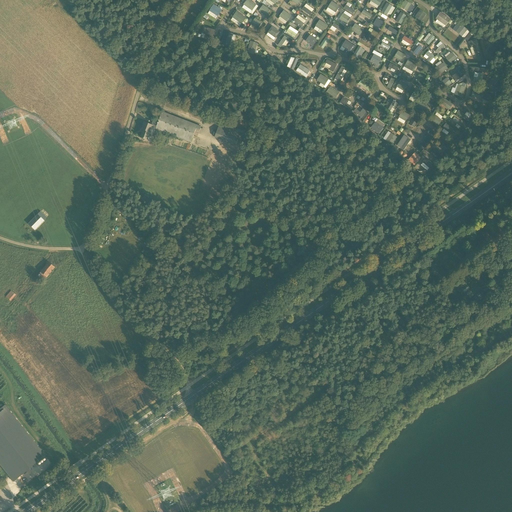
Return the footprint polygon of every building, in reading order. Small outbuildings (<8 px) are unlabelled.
[(257,5),(250,0),(247,0),(244,5),(252,11),(257,5)] [(411,4),(405,0),(401,7),(407,11),(411,4)] [(340,6),(332,1),(328,7),(335,12),(340,6)] [(386,3),(381,12),(386,15),(392,6),(386,3)] [(218,16),(222,10),(213,5),(209,11),(218,16)] [(266,16),(270,10),(263,5),(259,11),(266,16)] [(346,5),(344,8),(353,14),(354,11),(346,5)] [(312,13),(304,7),(302,10),(310,16),(312,13)] [(292,16),(283,10),(279,16),(287,22),(292,16)] [(373,16),(364,10),(361,14),(370,19),(373,16)] [(415,17),(421,21),(426,14),(420,10),(415,17)] [(241,24),(246,18),(237,11),(232,17),(241,24)] [(350,18),(343,13),(342,14),(339,19),(346,24),(350,18)] [(396,21),(401,24),(406,16),(401,13),(396,21)] [(436,18),(446,25),(450,19),(440,13),(436,18)] [(296,17),(293,20),(302,27),(304,24),(296,17)] [(258,29),(262,23),(255,18),(251,24),(258,29)] [(380,29),(384,22),(377,18),(373,24),(380,29)] [(328,25),(320,20),(316,26),(323,31),(328,25)] [(334,23),(332,26),(341,32),(343,29),(334,23)] [(360,35),(364,29),(355,23),(351,30),(360,35)] [(462,36),(467,29),(461,25),(456,32),(462,36)] [(280,32),(272,26),(268,33),(275,38),(280,32)] [(388,30),(396,35),(398,32),(390,27),(388,30)] [(215,31),(207,29),(204,38),(212,40),(215,31)] [(295,38),(297,35),(288,29),(286,32),(295,38)] [(371,33),(368,31),(362,40),(365,42),(371,33)] [(229,46),(232,34),(225,32),(221,44),(229,46)] [(317,40),(310,35),(305,41),(313,46),(317,40)] [(429,45),(435,37),(432,35),(426,42),(429,45)] [(281,48),(288,38),(284,36),(278,45),(281,48)] [(402,40),(411,45),(414,42),(405,36),(402,40)] [(323,48),(330,39),(326,37),(320,46),(323,48)] [(481,53),(477,39),(471,41),(472,43),(470,44),(471,48),(473,47),(475,54),(481,53)] [(353,45),(346,40),(342,46),(350,51),(353,45)] [(254,54),(257,44),(250,41),(247,52),(254,54)] [(387,51),(390,46),(382,41),(379,47),(387,51)] [(438,54),(445,46),(443,44),(435,51),(438,54)] [(493,58),(499,48),(493,44),(487,54),(493,58)] [(416,55),(422,47),(419,45),(413,52),(416,55)] [(362,48),(359,46),(353,56),(356,58),(362,48)] [(398,51),(394,57),(401,61),(405,55),(398,51)] [(434,57),(428,51),(425,54),(429,57),(427,60),(430,63),(434,57)] [(450,63),(457,59),(452,53),(446,58),(450,63)] [(378,65),(382,58),(374,54),(370,61),(378,65)] [(293,70),(298,60),(295,58),(290,68),(293,70)] [(333,72),(337,65),(327,59),(325,63),(332,66),(330,71),(333,72)] [(413,72),(417,64),(408,60),(404,67),(413,72)] [(434,69),(438,75),(448,69),(444,63),(434,69)] [(308,74),(310,71),(300,64),(298,68),(308,74)] [(345,68),(342,67),(335,79),(338,81),(338,80),(341,82),(343,77),(340,76),(345,68)] [(329,79),(320,74),(316,81),(325,86),(328,80),(329,79)] [(374,84),(364,76),(359,84),(369,91),(374,84)] [(492,89),(498,80),(493,77),(487,86),(492,89)] [(447,78),(441,83),(445,89),(452,83),(447,78)] [(400,81),(397,87),(404,91),(407,84),(400,81)] [(427,87),(418,82),(416,85),(420,87),(419,89),(424,92),(427,87)] [(501,83),(497,88),(504,92),(507,87),(501,83)] [(455,94),(462,97),(465,88),(458,85),(455,94)] [(335,99),(339,92),(331,86),(330,86),(329,88),(326,92),(335,99)] [(483,94),(473,90),(471,96),(481,99),(483,94)] [(410,98),(417,102),(420,97),(413,93),(410,98)] [(431,106),(434,101),(429,98),(430,95),(427,93),(423,99),(425,101),(424,102),(427,104),(428,103),(431,106)] [(493,96),(486,93),(484,99),(491,102),(493,96)] [(340,103),(351,110),(353,107),(346,103),(348,100),(343,98),(340,103)] [(396,102),(391,99),(386,108),(390,111),(396,102)] [(441,104),(450,109),(453,105),(444,99),(441,104)] [(423,108),(427,111),(429,108),(420,102),(417,108),(421,111),(423,108)] [(366,112),(363,109),(361,112),(356,107),(353,111),(362,118),(366,112)] [(406,121),(409,115),(402,111),(399,117),(406,121)] [(469,118),(459,111),(457,113),(467,121),(469,118)] [(200,130),(201,126),(162,112),(158,122),(153,120),(151,125),(144,122),(142,129),(143,130),(140,137),(147,141),(152,128),(191,142),(196,129),(197,129),(200,130)] [(442,121),(435,115),(431,121),(438,126),(442,121)] [(414,128),(419,120),(414,117),(409,125),(414,128)] [(453,120),(461,126),(463,123),(454,117),(453,120)] [(383,128),(376,122),(371,128),(379,134),(383,128)] [(451,134),(451,133),(454,134),(456,131),(446,124),(443,128),(451,134)] [(219,125),(214,137),(242,148),(246,135),(219,125)] [(428,144),(436,135),(431,131),(423,140),(428,144)] [(392,145),(397,137),(391,133),(386,141),(392,145)] [(411,139),(405,135),(399,145),(405,149),(411,139)] [(446,154),(451,148),(444,142),(439,147),(446,154)] [(421,143),(416,150),(420,154),(426,147),(421,143)] [(433,151),(431,154),(439,161),(442,158),(433,151)] [(414,165),(421,158),(415,153),(408,161),(414,165)] [(433,166),(425,160),(422,163),(430,169),(433,166)] [(35,230),(44,221),(37,214),(28,224),(35,230)] [(54,267),(48,262),(38,276),(44,280),(54,267)] [(17,295),(11,290),(5,296),(10,301),(17,295)] [(8,415),(0,421),(0,445),(23,475),(24,474),(23,474),(42,459),(43,459),(8,415)]
